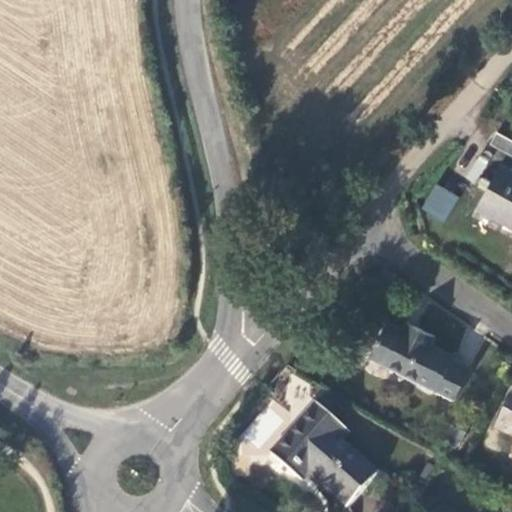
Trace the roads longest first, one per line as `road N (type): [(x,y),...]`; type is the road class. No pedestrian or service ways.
road 1 (unclassified): [(225,356),(226,216),(185,0)]
road 2 (unclassified): [(358,226),(511,47)]
road 3 (unclassified): [(225,356),(251,344),(358,226)]
road 4 (residential): [(358,226),(511,328)]
road 5 (secondary): [(102,450),(0,382)]
